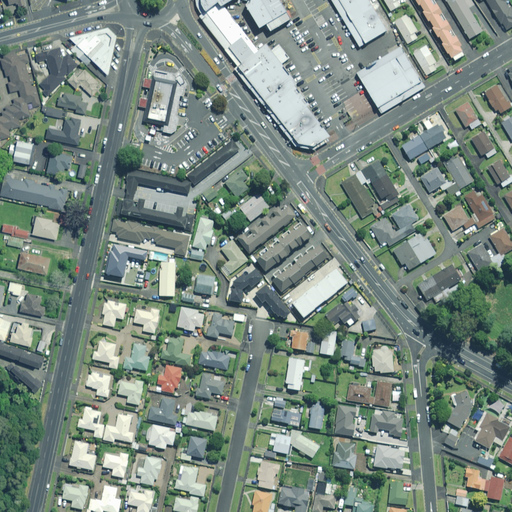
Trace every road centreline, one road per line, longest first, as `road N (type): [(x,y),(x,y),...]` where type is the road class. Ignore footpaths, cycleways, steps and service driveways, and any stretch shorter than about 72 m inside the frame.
road 1 (tertiary): [(32,511),(139,16)]
road 2 (residential): [(382,127),(449,241),(441,258),(384,292)]
road 3 (secondary): [(169,13),(296,179)]
road 4 (residential): [(261,330),(223,511)]
road 5 (residential): [(431,511),(418,361),(429,337)]
road 6 (residential): [(382,127),(511,49)]
road 7 (secondary): [(296,179),(384,292)]
road 8 (secondary): [(0,39),(129,4)]
